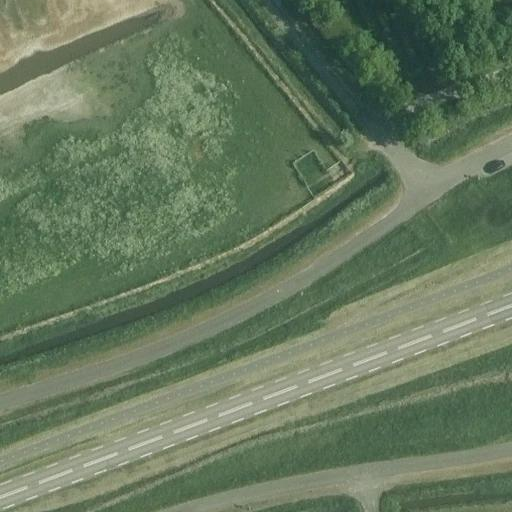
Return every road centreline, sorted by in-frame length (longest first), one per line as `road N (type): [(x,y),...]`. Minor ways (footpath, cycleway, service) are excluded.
road 1 (secondary): [(0,498),(511,306)]
road 2 (unclassified): [(431,190),(213,332),(0,408)]
road 3 (unclassified): [(207,511),(511,456)]
road 4 (unclassified): [(431,190),(267,0)]
